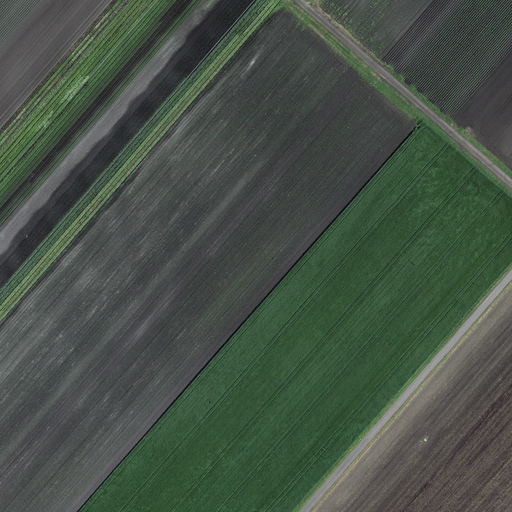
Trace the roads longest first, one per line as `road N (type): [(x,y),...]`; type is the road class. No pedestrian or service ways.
road 1 (track): [(302,511),(511,265)]
road 2 (track): [(312,0),(511,171)]
